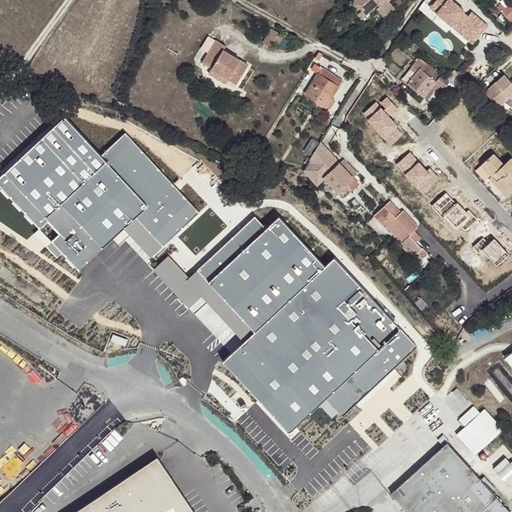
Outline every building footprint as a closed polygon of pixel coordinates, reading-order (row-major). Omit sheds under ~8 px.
[(368,14),(356,0),(353,0),(349,3),(362,18),(368,14)] [(395,9),(389,1),(389,0),(356,0),(368,14),(379,4),(381,6),(387,13),(388,15),(395,9)] [(477,38),(487,26),(472,12),(468,17),(463,13),(464,11),(451,0),(436,0),(430,7),(452,26),(454,23),(465,32),(467,30),(477,38)] [(498,8),(511,22),(511,20),(511,4),(508,0),(502,0),(500,2),(502,4),(498,8)] [(384,16),(387,13),(381,6),(378,8),(384,16)] [(454,23),(452,26),(472,44),(477,38),(467,30),(465,32),(454,23)] [(271,29),(263,42),(270,46),(273,42),(279,45),(278,47),(284,51),(290,41),(284,37),(282,39),(277,35),(278,33),(271,29)] [(202,63),(211,69),(209,73),(218,79),(220,74),(228,79),(237,84),(248,65),(224,50),(226,46),(216,40),(202,63)] [(402,80),(424,97),(436,82),(444,88),(453,95),(462,84),(457,80),(450,74),(445,79),(425,62),(425,63),(420,59),(402,80)] [(331,98),(342,81),(322,68),(322,69),(315,64),(312,69),(319,74),(306,94),(329,109),(335,101),(331,98)] [(450,74),(457,80),(460,75),(454,70),(450,74)] [(220,74),(218,79),(226,84),(228,79),(220,74)] [(504,75),(485,93),(498,108),(504,103),(511,95),(511,83),(510,82),(504,75)] [(436,82),(424,97),(427,100),(437,87),(441,91),(444,88),(436,82)] [(362,114),(390,147),(405,133),(389,117),(397,109),(387,97),(378,104),(376,102),(362,114)] [(63,117),(0,176),(0,190),(37,230),(46,221),(58,234),(50,242),(77,271),(134,218),(162,248),(200,213),(125,133),(100,156),(63,117)] [(305,152),(312,157),(320,144),(313,140),(305,152)] [(312,157),(304,170),(317,184),(324,177),(344,198),(358,184),(353,178),(357,174),(343,160),(339,163),(321,143),(320,144),(312,157)] [(410,151),(396,165),(424,195),(441,179),(430,167),(426,171),(410,151)] [(504,165),(491,151),(486,156),(488,158),(481,165),(508,194),(511,190),(511,159),(511,158),(504,165)] [(508,194),(481,165),(475,170),(486,182),(489,179),(506,196),(508,194)] [(446,193),(432,205),(443,218),(446,216),(457,227),(460,224),(466,231),(477,218),(468,210),(466,213),(446,193)] [(418,227),(403,211),(401,213),(390,201),(374,216),(385,228),(386,227),(402,243),(400,244),(412,257),(418,253),(423,259),(428,254),(422,248),(422,249),(416,242),(420,238),(414,231),(418,227)] [(255,220),(198,272),(254,333),(221,364),(287,436),(324,402),(341,420),(418,349),(334,257),(323,267),(279,219),(266,231),(255,220)] [(483,238),(473,247),(478,253),(482,250),(497,267),(510,256),(495,239),(488,245),(483,238)] [(459,419),(465,426),(480,413),(473,406),(459,419)] [(465,426),(456,434),(474,455),(503,429),(485,409),(480,413),(465,426)] [(510,511),(447,443),(391,494),(407,511),(510,511)] [(509,486),(511,483),(511,460),(504,451),(496,458),(500,462),(493,469),(509,486)] [(191,511),(156,458),(75,511),(191,511)]
